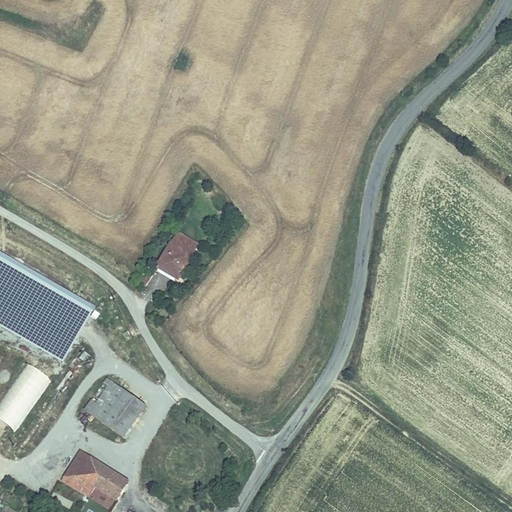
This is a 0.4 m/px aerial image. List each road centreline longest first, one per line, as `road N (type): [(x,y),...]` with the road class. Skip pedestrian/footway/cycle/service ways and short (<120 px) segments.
road 1 (tertiary): [(506,0),(477,47),(399,120),(380,153),(342,350),(272,456)]
road 2 (unclassified): [(0,209),(107,274),(184,385),(272,456)]
road 3 (track): [(330,373),(511,506)]
